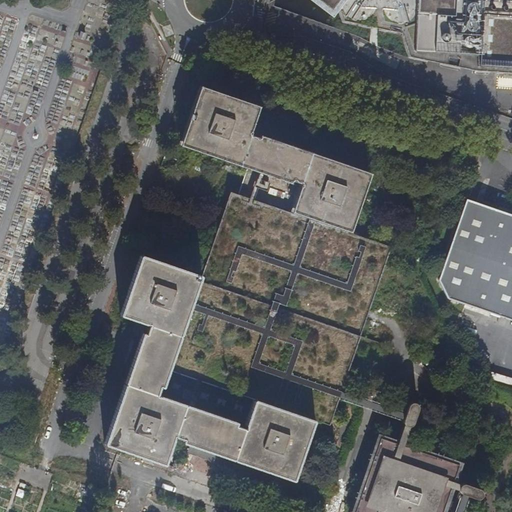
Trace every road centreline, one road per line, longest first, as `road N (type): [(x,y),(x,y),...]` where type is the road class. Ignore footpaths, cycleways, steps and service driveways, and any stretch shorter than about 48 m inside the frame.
road 1 (unclassified): [(47,454),(182,52)]
road 2 (unclassified): [(511,125),(270,36)]
